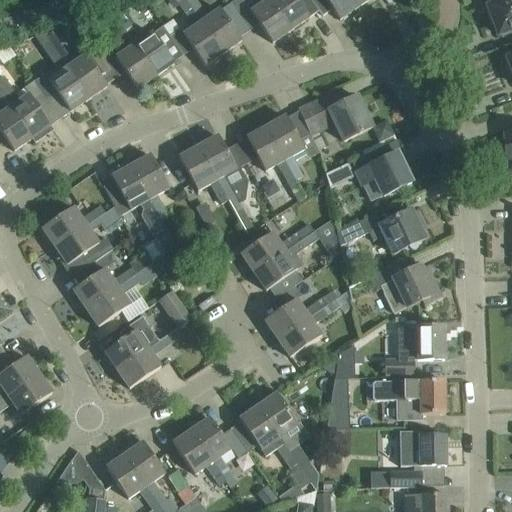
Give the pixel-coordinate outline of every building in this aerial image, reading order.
[(182,37),(193,52),(204,68),(223,56),(183,0),(174,0),(181,9),(194,28),(182,37)] [(207,20),(193,1),(192,0),(183,0),(223,56),(241,43),(219,11),(207,20)] [(250,14),(260,29),(272,45),(290,33),(267,0),(257,0),(261,6),(250,14)] [(267,0),(290,33),(308,20),(318,13),(308,0),(267,0)] [(350,0),(308,0),(318,13),(321,18),(331,11),(339,22),(357,9),(350,0)] [(350,0),(357,9),(370,0),(350,0)] [(511,32),(511,0),(509,0),(487,8),(488,11),(485,12),(490,26),(494,25),(498,36),(511,31),(511,32)] [(127,23),(120,28),(155,78),(174,66),(173,64),(182,58),(169,38),(162,28),(152,35),(152,34),(140,42),(127,23)] [(120,28),(113,33),(127,52),(115,60),(125,74),(126,75),(137,91),(155,78),(120,28)] [(55,69),(34,84),(46,101),(49,106),(59,99),(69,114),(88,102),(53,51),(43,36),(42,36),(35,39),(55,69)] [(60,47),(53,51),(88,102),(106,89),(99,79),(109,72),(87,40),(76,48),(83,58),(73,66),(60,47)] [(3,78),(0,79),(0,95),(31,141),(34,145),(35,144),(45,137),(42,133),(50,128),(36,108),(46,101),(34,84),(24,91),(28,96),(20,102),(3,78)] [(0,134),(2,137),(11,151),(13,153),(31,141),(0,95),(0,109),(3,114),(0,115),(0,134)] [(308,108),(298,113),(303,124),(309,136),(311,138),(319,134),(323,132),(335,127),(343,144),(372,130),(357,99),(338,108),(313,119),(308,108)] [(285,119),(265,130),(295,183),(302,179),(291,159),(303,152),(298,142),(309,136),(303,124),(298,113),(285,120),(285,119)] [(265,130),(246,140),(256,158),(257,160),(264,174),(277,167),(296,203),(304,199),(295,183),(265,130)] [(511,133),(502,135),(508,179),(511,178),(511,133)] [(217,138),(198,149),(228,202),(235,198),(224,178),(236,172),(217,138)] [(228,202),(198,149),(178,160),(197,193),(209,186),(220,206),(228,202)] [(382,198),(411,184),(397,155),(356,175),(362,188),(363,187),(370,203),(381,197),(382,198)] [(168,191),(159,175),(150,158),(130,168),(160,222),(167,218),(156,198),(168,191)] [(354,178),(347,165),(326,176),(329,190),(354,178)] [(166,233),(160,222),(130,168),(111,179),(129,213),(142,206),(146,213),(139,217),(152,241),(166,233)] [(247,219),(239,205),(232,209),(239,223),(247,219)] [(41,231),(54,250),(85,228),(104,215),(100,208),(81,221),(73,210),(41,231)] [(113,209),(104,215),(109,222),(117,216),(113,209)] [(412,216),(410,212),(367,233),(372,244),(383,238),(392,257),(407,249),(408,250),(408,251),(409,251),(410,252),(411,252),(412,252),(413,252),(414,251),(415,251),(416,250),(416,249),(417,248),(417,246),(416,245),(424,241),(418,228),(423,226),(418,214),(412,216)] [(363,237),(357,224),(336,234),(339,248),(363,237)] [(257,245),(240,257),(253,275),(303,240),(313,233),(308,227),(298,234),(279,246),(272,235),(257,245)] [(85,228),(54,250),(66,268),(79,259),(86,269),(102,258),(109,253),(111,252),(103,241),(97,245),(90,235),(85,228)] [(176,250),(166,233),(152,241),(162,258),(176,250)] [(254,276),(251,278),(257,287),(260,285),(265,293),(268,291),(282,282),(288,278),(297,272),(297,271),(302,267),(295,256),(308,247),(318,240),(313,233),(303,240),(253,275),(254,276)] [(116,263),(109,253),(102,258),(109,267),(116,263)] [(72,293),(85,311),(135,277),(152,264),(147,258),(130,270),(112,283),(104,271),(72,293)] [(97,329),(114,318),(129,308),(121,296),(139,284),(141,288),(160,276),(152,264),(135,277),(85,311),(97,329)] [(430,277),(425,280),(420,268),(395,280),(390,269),(369,280),(375,293),(380,291),(393,317),(422,303),(424,307),(441,299),(430,277)] [(264,323),(277,342),(346,294),(340,297),(336,290),(322,300),(304,313),(296,301),(264,323)] [(346,294),(277,342),(289,360),(321,338),(313,327),(332,314),(350,302),(348,293),(346,294)] [(172,294),(158,303),(178,331),(191,322),(172,294)] [(116,373),(159,343),(158,343),(147,327),(148,327),(147,326),(146,326),(142,320),(143,320),(143,319),(119,335),(120,336),(124,341),(103,354),(105,357),(103,358),(108,366),(110,365),(116,373)] [(406,330),(398,331),(398,332),(398,342),(398,362),(413,361),(413,363),(417,362),(423,362),(443,362),(443,330),(423,330),(417,330),(406,330)] [(151,358),(171,345),(181,338),(177,331),(159,344),(159,343),(116,373),(128,391),(160,370),(151,358)] [(337,356),(334,382),(346,381),(351,381),(350,349),(337,356)] [(26,359),(9,370),(0,376),(0,388),(2,392),(0,393),(0,404),(39,377),(26,359)] [(413,361),(385,362),(385,378),(413,377),(413,361)] [(39,377),(0,404),(0,413),(12,406),(20,417),(51,396),(39,377)] [(348,412),(346,381),(334,382),(329,413),(348,412)] [(395,402),(396,423),(422,422),(421,417),(445,417),(444,383),(419,383),(373,384),(373,385),(372,385),(373,402),(374,401),(374,403),(395,402)] [(299,424),(296,426),(275,396),(257,409),(309,485),(315,492),(317,478),(296,448),(309,439),(299,424)] [(257,409),(239,421),(240,424),(257,448),(260,453),(265,459),(276,451),(291,472),(287,474),(295,486),(299,492),(309,485),(257,409)] [(209,420),(190,433),(225,483),(230,489),(235,485),(230,477),(218,460),(230,452),(221,438),(209,420)] [(190,433),(172,446),(183,462),(194,477),(206,469),(218,488),(225,483),(190,433)] [(400,437),(384,436),(383,454),(399,455),(400,437)] [(402,451),(411,451),(411,469),(445,468),(445,438),(418,439),(402,439),(402,451)] [(142,445),(124,457),(161,511),(203,511),(195,499),(178,511),(169,498),(164,502),(152,484),(164,476),(154,461),(142,445)] [(89,490),(88,502),(86,511),(101,511),(103,502),(104,493),(78,453),(70,464),(89,490)] [(0,473),(8,464),(9,463),(0,455),(0,473)] [(161,511),(124,457),(105,470),(117,486),(127,501),(139,493),(151,511),(150,511),(161,511)] [(420,474),(389,474),(389,481),(375,482),(375,489),(377,489),(377,491),(397,490),(397,489),(419,489),(420,474)] [(265,481),(273,493),(281,488),(272,475),(265,481)] [(328,511),(328,495),(316,496),(316,511),(328,511)] [(404,498),(404,510),(404,511),(446,511),(446,497),(420,498),(404,498)]
